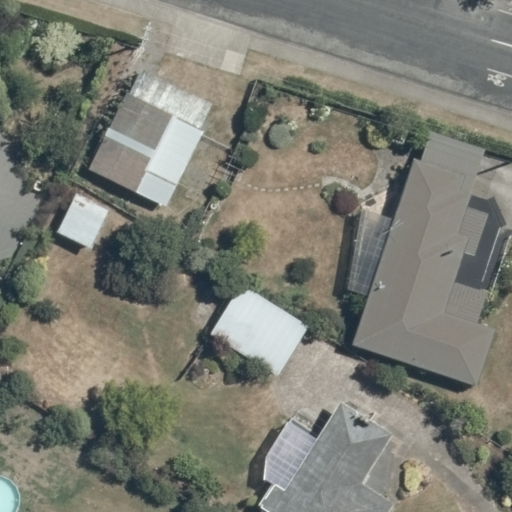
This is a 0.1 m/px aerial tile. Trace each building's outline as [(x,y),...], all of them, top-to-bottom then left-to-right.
[(148,74),(136,95),(93,168),(162,208),(196,149),(217,114),(148,74)] [(490,282),(475,277),(457,271),(464,251),(482,257),(501,196),(474,188),(486,148),(427,129),(395,229),(365,220),(344,286),(372,295),(356,344),(477,383),(495,327),(477,322),(490,282)] [(110,208),(75,192),(57,233),(92,248),(110,208)] [(307,325),(240,282),(209,331),(276,374),(307,325)] [(390,438),(337,405),(314,442),(286,425),(257,471),(275,483),(260,507),(267,511),(387,511),(394,502),(362,482),(390,438)]
